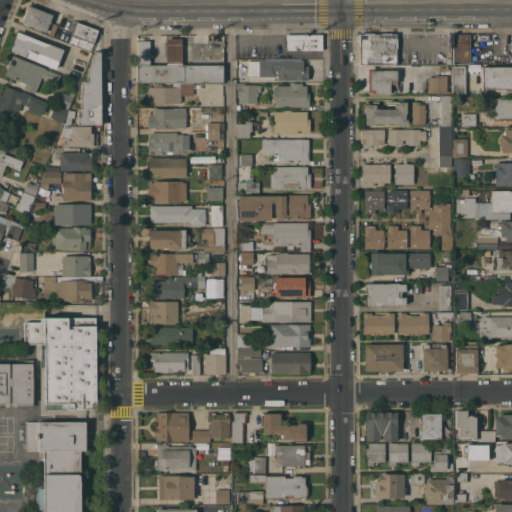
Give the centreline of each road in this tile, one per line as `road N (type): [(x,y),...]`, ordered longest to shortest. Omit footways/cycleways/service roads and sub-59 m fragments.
road 1 (residential): [(120,0),(122,511)]
road 2 (residential): [(343,0),(343,511)]
road 3 (residential): [(511,393),(122,395)]
road 4 (secondary): [(272,2),(120,0)]
